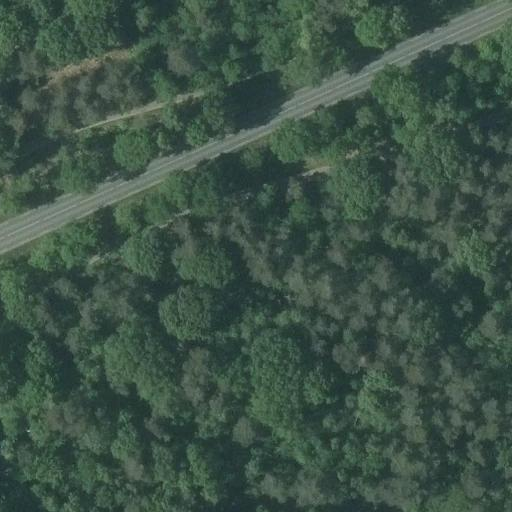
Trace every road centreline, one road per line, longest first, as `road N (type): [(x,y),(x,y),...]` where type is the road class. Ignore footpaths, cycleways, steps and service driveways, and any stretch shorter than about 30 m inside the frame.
road 1 (secondary): [(0,239),(511,8)]
road 2 (track): [(158,511),(264,502),(352,511)]
